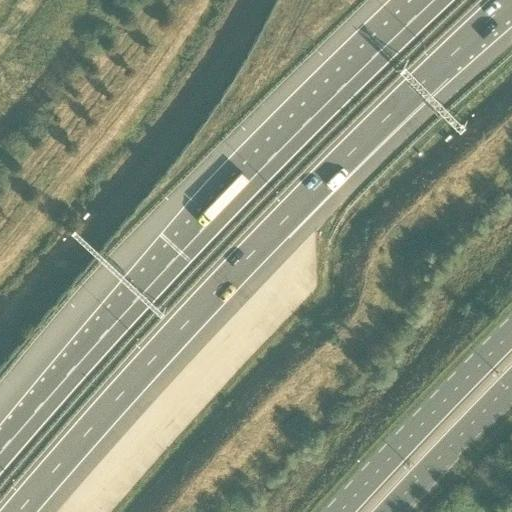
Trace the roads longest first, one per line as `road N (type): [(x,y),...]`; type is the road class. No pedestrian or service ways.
road 1 (motorway): [(22,511),(306,200),(511,0)]
road 2 (motorway): [(430,0),(227,202),(0,451)]
road 3 (primary): [(511,332),(341,511)]
road 4 (primary): [(390,511),(511,380)]
